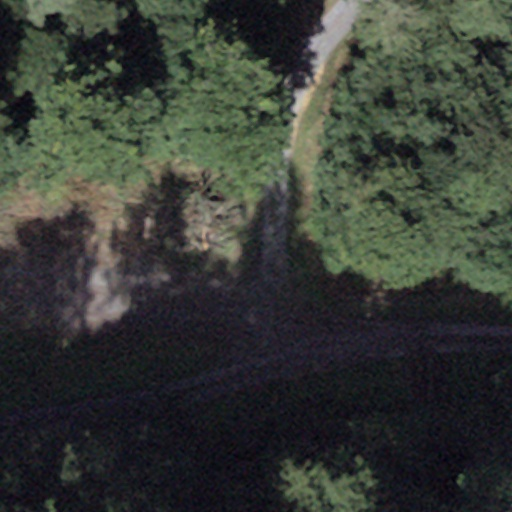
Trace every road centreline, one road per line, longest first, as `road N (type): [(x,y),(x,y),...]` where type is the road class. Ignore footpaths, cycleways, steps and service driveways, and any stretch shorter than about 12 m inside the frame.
road 1 (track): [(287,354),(278,177),(301,80),(364,0)]
road 2 (track): [(287,354),(0,432)]
road 3 (track): [(511,366),(287,354)]
